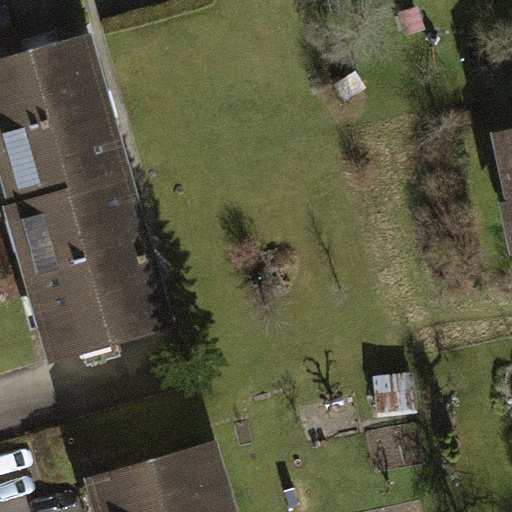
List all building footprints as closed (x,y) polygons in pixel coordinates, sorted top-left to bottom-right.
[(423,18),(399,26),(407,50),(431,41),(423,18)] [(0,71),(0,192),(10,226),(134,192),(93,46),(0,71)] [(511,137),(490,142),(511,253),(511,137)] [(10,226),(50,372),(174,338),(134,192),(10,226)] [(415,389),(378,390),(378,425),(415,425),(415,389)] [(238,511),(222,453),(85,491),(90,511),(238,511)]
